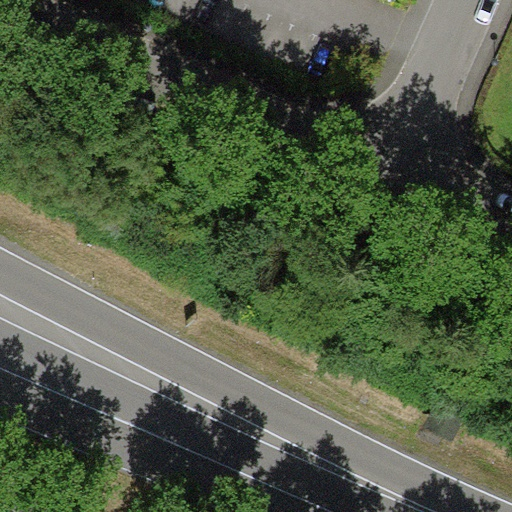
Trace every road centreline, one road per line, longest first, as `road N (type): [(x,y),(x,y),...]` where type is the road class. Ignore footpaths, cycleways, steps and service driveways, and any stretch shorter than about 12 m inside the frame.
road 1 (primary): [(493,511),(329,441),(0,278)]
road 2 (residential): [(393,173),(9,0)]
road 3 (primary): [(38,385),(342,511)]
road 4 (residential): [(479,0),(393,173)]
road 5 (residential): [(511,225),(393,173)]
